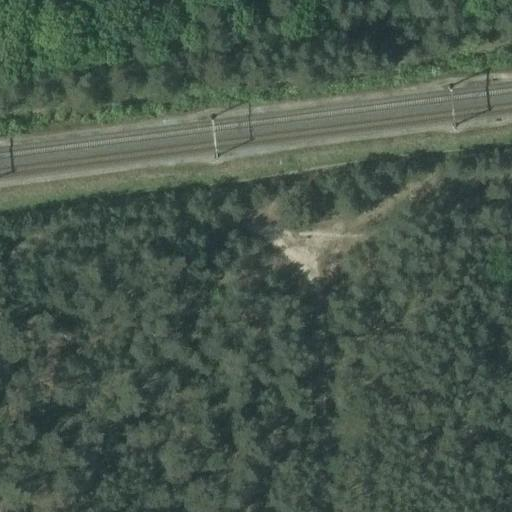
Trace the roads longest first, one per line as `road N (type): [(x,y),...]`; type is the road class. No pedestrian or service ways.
road 1 (track): [(323,511),(319,228),(231,227),(0,257)]
road 2 (track): [(511,152),(0,220)]
road 3 (track): [(319,228),(428,197),(511,187)]
